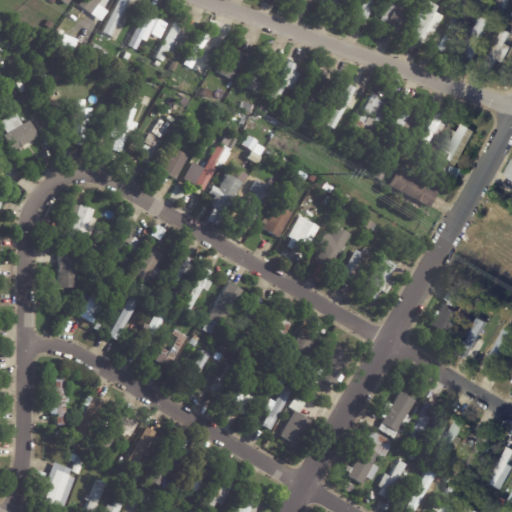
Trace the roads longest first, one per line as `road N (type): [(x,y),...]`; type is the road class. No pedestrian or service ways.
road 1 (residential): [(60,179),(89,175),(114,183),(511,414)]
road 2 (residential): [(511,117),(289,511)]
road 3 (residential): [(22,343),(67,349),(352,511)]
road 4 (residential): [(60,179),(34,198),(24,219),(22,442),(6,511)]
road 5 (residential): [(222,0),(511,108)]
